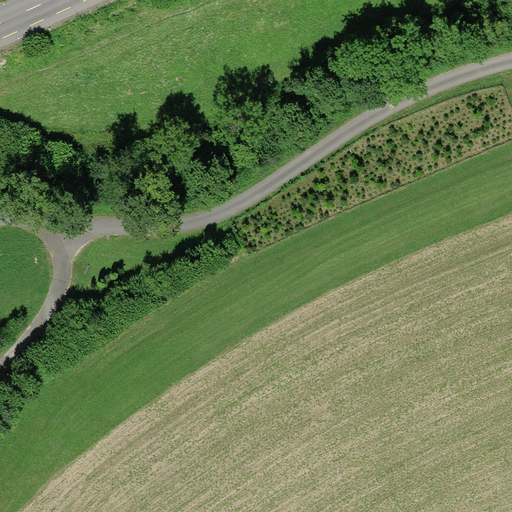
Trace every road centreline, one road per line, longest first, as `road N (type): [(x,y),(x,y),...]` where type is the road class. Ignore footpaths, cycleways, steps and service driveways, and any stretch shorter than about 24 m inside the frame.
road 1 (unclassified): [(68,227),(213,216),(412,92),(511,62)]
road 2 (unclassified): [(0,366),(59,281),(68,227)]
